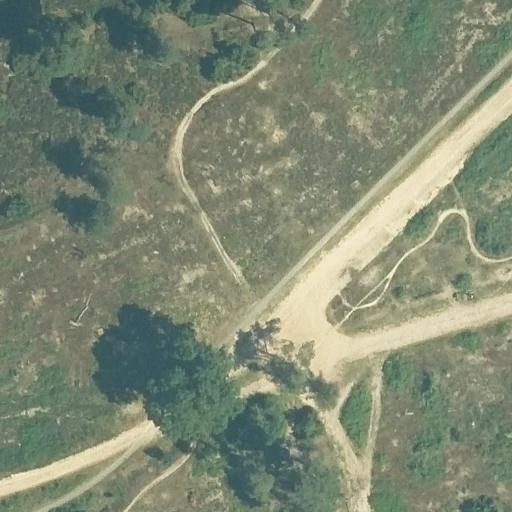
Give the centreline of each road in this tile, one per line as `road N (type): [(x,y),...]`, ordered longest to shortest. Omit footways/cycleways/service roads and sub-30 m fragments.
road 1 (track): [(511,89),(270,327),(200,407)]
road 2 (track): [(200,407),(135,440),(0,488)]
road 3 (track): [(511,303),(313,357)]
